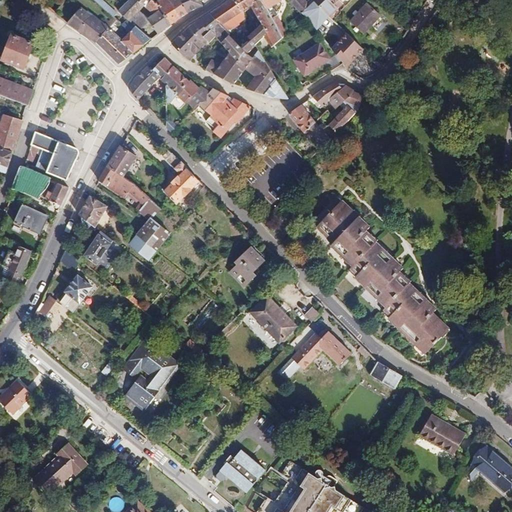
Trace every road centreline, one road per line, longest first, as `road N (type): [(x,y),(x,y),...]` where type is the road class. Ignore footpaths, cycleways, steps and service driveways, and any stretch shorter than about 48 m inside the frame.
road 1 (residential): [(202,177),(384,356),(511,436)]
road 2 (residential): [(9,334),(220,511)]
road 3 (residential): [(9,334),(116,91)]
road 4 (residential): [(122,74),(69,30),(0,197)]
road 5 (residential): [(433,0),(366,89),(336,75),(276,111)]
road 6 (residential): [(276,111),(195,76),(156,43)]
road 7 (residential): [(116,91),(202,177)]
